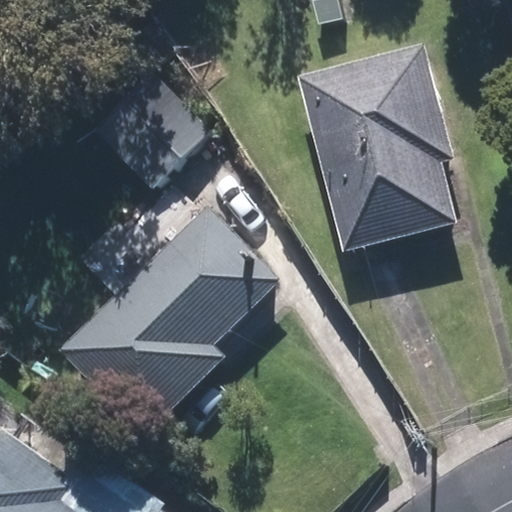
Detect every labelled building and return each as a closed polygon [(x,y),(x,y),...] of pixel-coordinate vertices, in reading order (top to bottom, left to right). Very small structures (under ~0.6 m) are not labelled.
[(163,21),(123,47),(146,81),(185,54),(163,21)] [(435,43),(305,76),(351,254),(465,225),(451,169),(466,165),(435,43)] [(160,73),(101,134),(161,192),(220,131),(160,73)] [(290,283),(218,209),(71,352),(154,437),(235,359),(223,347),(290,283)] [(12,429),(0,447),(0,511),(83,511),(78,508),(94,485),(12,429)]
